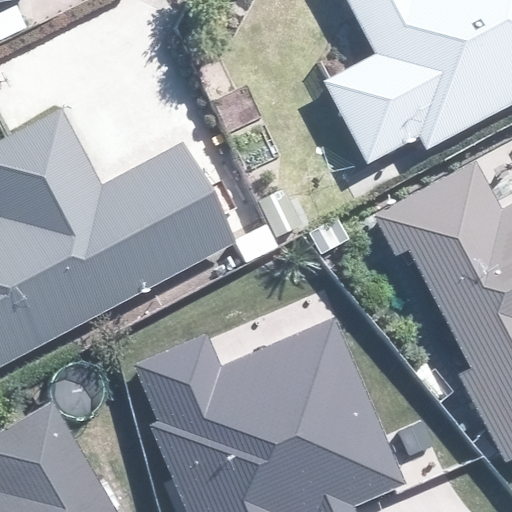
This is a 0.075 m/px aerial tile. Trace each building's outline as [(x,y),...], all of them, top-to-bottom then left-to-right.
[(511,0),(342,0),(370,56),(321,83),(362,166),(412,141),(420,157),(511,112),(511,0)] [(0,365),(236,249),(184,145),(104,184),(66,107),(0,139),(0,365)] [(511,198),(498,206),(475,164),(376,218),(444,343),(451,339),(469,371),(457,377),(497,461),(511,453),(511,198)] [(207,339),(131,369),(187,511),(349,511),(402,490),(335,321),(218,367),(207,339)] [(0,511),(111,511),(50,406),(0,435),(0,511)]
